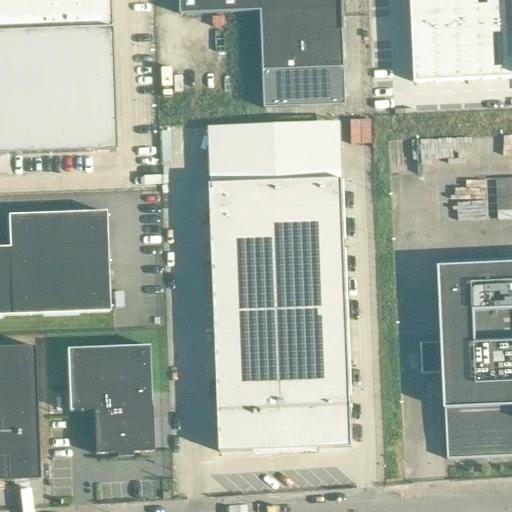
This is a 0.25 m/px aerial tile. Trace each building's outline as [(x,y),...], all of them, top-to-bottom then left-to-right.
[(0,0),(0,156),(115,152),(111,30),(109,0),(0,0)] [(180,0),(181,15),(262,12),(262,11),(261,0),(180,0)] [(261,0),(262,11),(262,12),(264,72),(265,109),(347,106),(346,69),(344,32),(345,32),(344,9),(344,8),(344,0),(261,0)] [(511,0),(411,0),(415,83),(511,78),(511,0)] [(511,128),(397,133),(409,384),(445,382),(447,411),(449,460),(511,457),(511,128)] [(221,454),(353,449),(343,181),(211,186),(221,454)] [(9,249),(0,249),(0,317),(110,313),(106,213),(8,217),(9,249)] [(132,454),(134,454),(154,453),(149,347),(67,351),(69,413),(94,412),(96,456),(117,455),(117,459),(132,458),(132,454)] [(0,482),(40,481),(35,348),(0,349),(0,482)]
